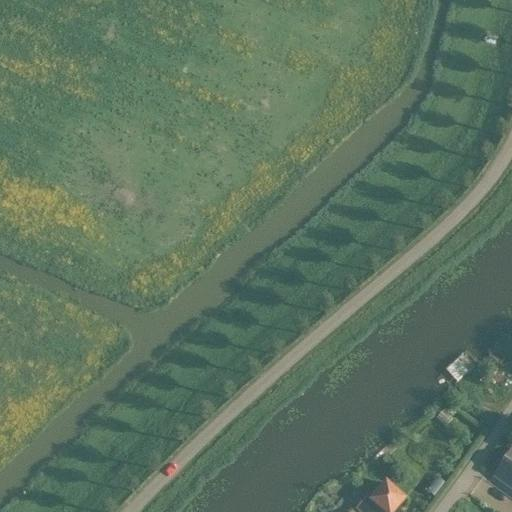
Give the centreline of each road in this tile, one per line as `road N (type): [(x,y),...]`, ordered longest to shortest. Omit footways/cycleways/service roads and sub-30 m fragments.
road 1 (unclassified): [(129,511),(451,218),(490,173),(511,127)]
road 2 (unclassified): [(437,511),(511,402)]
